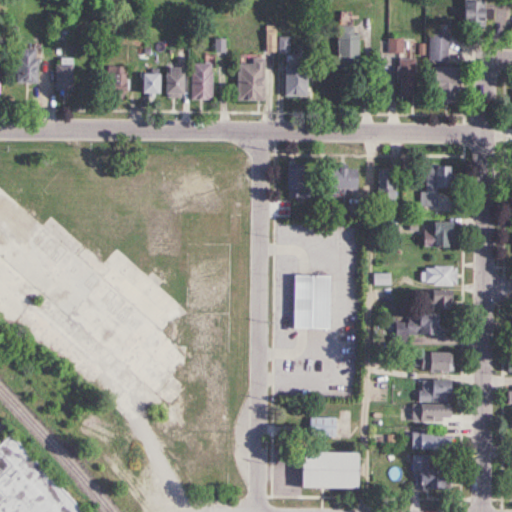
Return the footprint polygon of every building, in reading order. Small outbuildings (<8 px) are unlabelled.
[(462,0),(462,26),(485,26),(485,0),(462,0)] [(358,26),(337,26),(337,64),(358,64),(358,26)] [(447,34),(429,34),(429,61),(447,61),(447,34)] [(15,83),(36,83),(36,48),(15,48),(15,83)] [(54,90),(72,90),(72,58),(54,58),(54,90)] [(397,59),(397,98),(414,98),(414,59),(397,59)] [(262,61),(235,61),(235,100),(262,100),(262,61)] [(210,100),(210,63),(189,63),(189,100),(210,100)] [(124,66),(104,66),(103,97),(124,98),(124,66)] [(304,96),(304,66),(283,66),(283,96),(304,96)] [(457,66),(432,66),(432,102),(457,102),(457,66)] [(180,98),(180,67),(163,67),(163,98),(180,98)] [(139,96),(157,96),(157,73),(139,73),(139,96)] [(390,162),(372,162),(372,206),(390,206),(390,162)] [(418,206),(431,206),(432,189),(443,189),(443,167),(419,166),(418,206)] [(327,190),(353,190),(353,168),(327,168),(327,190)] [(280,199),(307,199),(307,169),(280,169),(280,199)] [(416,248),(443,248),(443,224),(416,224),(416,248)] [(451,286),(451,268),(417,268),(417,286),(451,286)] [(385,286),(384,276),(369,276),(370,286),(385,286)] [(285,331),(322,331),(322,277),(285,277),(285,331)] [(448,310),(448,292),(422,292),(422,310),(448,310)] [(434,314),(408,314),(408,337),(434,337),(434,314)] [(447,352),(411,352),(411,371),(447,371),(447,352)] [(511,375),(511,358),(502,358),(501,375),(511,375)] [(443,379),(412,379),(412,401),(443,401),(443,379)] [(511,387),(499,387),(499,404),(511,404),(511,387)] [(404,421),(443,421),(443,404),(404,404),(404,421)] [(503,429),(511,428),(511,407),(503,408),(503,429)] [(330,434),(330,418),(304,418),(305,434),(330,434)] [(445,433),(404,433),(404,450),(445,450),(445,433)] [(78,511),(4,435),(0,438),(0,511),(78,511)] [(349,451),(292,451),(292,488),(349,488),(349,451)] [(448,462),(412,462),(412,491),(448,491),(448,462)]
